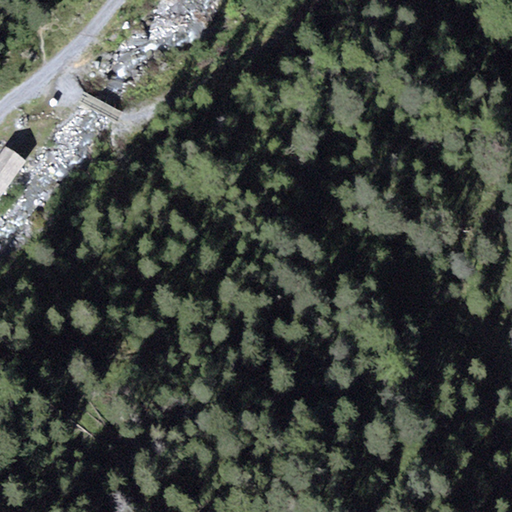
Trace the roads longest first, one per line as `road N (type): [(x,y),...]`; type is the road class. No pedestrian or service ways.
road 1 (track): [(50,70),(81,98),(121,115),(155,111),(217,78),(312,0)]
road 2 (track): [(118,0),(0,117)]
